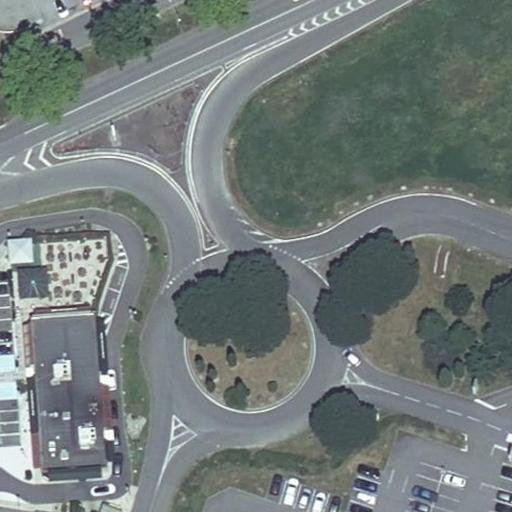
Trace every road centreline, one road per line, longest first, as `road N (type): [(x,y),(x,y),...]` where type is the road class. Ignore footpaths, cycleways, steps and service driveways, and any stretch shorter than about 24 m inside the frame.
road 1 (primary): [(256,265),(209,190),(207,127),(218,101),(268,59),(390,0)]
road 2 (primary): [(315,0),(7,142)]
road 3 (unknown): [(511,156),(474,92),(450,70),(384,59),(354,69),(328,91),(294,172)]
road 4 (unclassified): [(182,296),(166,345),(170,372),(201,413),(229,425),(289,416),(312,395),(326,368),(327,326)]
road 5 (primary): [(0,191),(108,167),(154,180),(181,226),(182,296)]
road 6 (residential): [(149,0),(0,69)]
road 7 (unclassified): [(511,238),(439,213),(373,228)]
